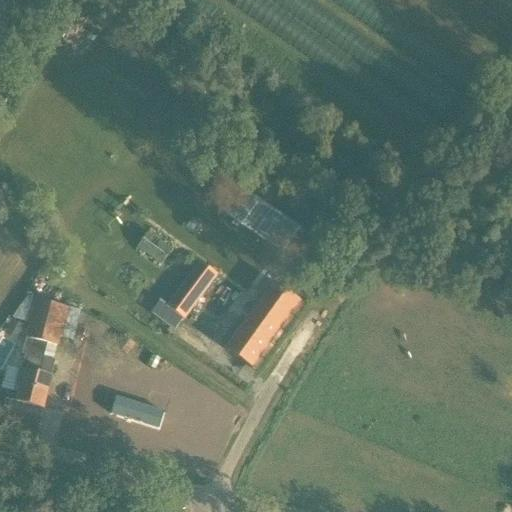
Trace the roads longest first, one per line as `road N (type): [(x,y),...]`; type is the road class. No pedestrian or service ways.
road 1 (unclassified): [(199,491),(324,288)]
road 2 (unclassified): [(199,491),(0,439)]
